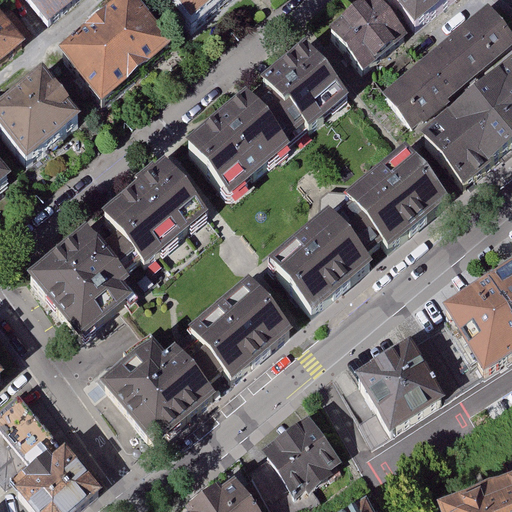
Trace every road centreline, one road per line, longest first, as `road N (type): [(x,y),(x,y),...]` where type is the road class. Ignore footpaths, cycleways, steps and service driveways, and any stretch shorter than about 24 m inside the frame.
road 1 (residential): [(135,511),(511,199)]
road 2 (residential): [(0,276),(323,0)]
road 3 (residential): [(0,329),(134,511)]
road 4 (residential): [(372,483),(511,389)]
